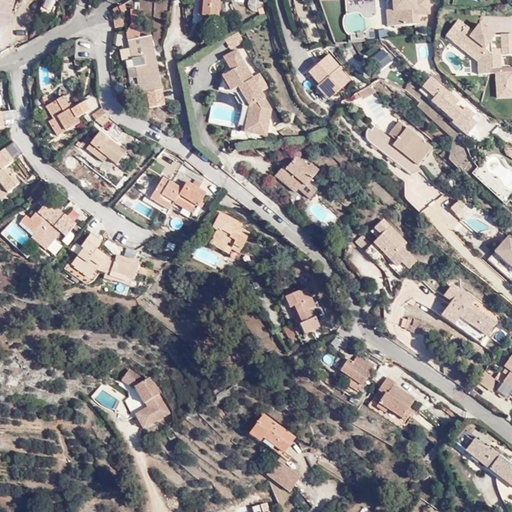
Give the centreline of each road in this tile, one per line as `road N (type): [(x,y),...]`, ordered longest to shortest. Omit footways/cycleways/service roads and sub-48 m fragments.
road 1 (residential): [(511,430),(370,331),(314,254),(108,107),(96,13)]
road 2 (residential): [(15,59),(22,141),(43,175),(128,234)]
